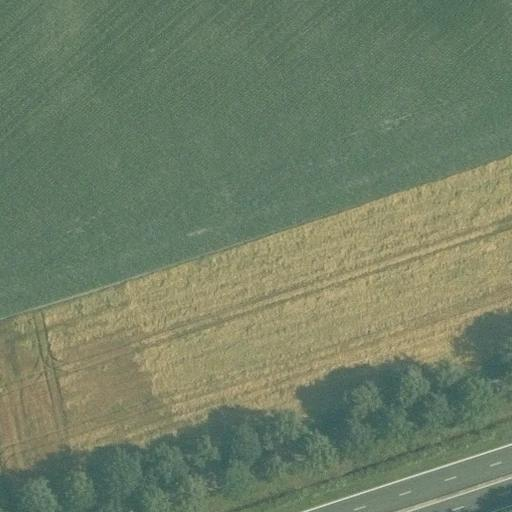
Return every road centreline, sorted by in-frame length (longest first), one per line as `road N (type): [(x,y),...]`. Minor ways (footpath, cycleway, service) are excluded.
road 1 (unclassified): [(511,386),(129,511)]
road 2 (primary): [(511,460),(354,511)]
